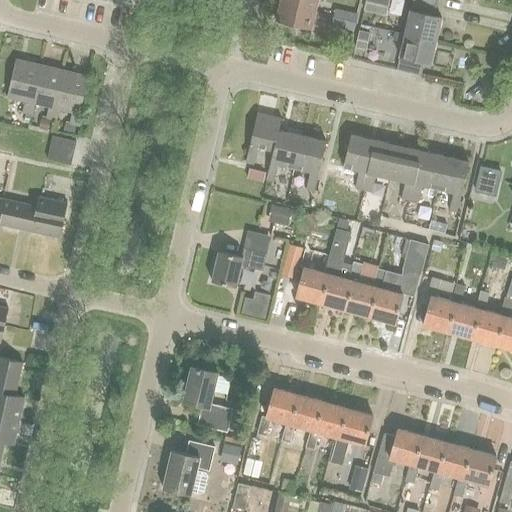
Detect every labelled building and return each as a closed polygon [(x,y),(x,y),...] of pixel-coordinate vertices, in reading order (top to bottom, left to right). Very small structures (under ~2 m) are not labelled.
[(280,0),(279,6),(310,13),(313,0),(280,0)] [(365,0),(363,9),(363,10),(386,15),(389,0),(365,0)] [(434,12),(435,7),(412,1),(404,35),(436,42),(441,19),(432,17),(434,12)] [(279,6),(273,29),(305,36),(310,13),(279,6)] [(334,10),(331,25),(342,28),(346,13),(334,10)] [(346,13),(342,28),(353,31),(357,16),(346,13)] [(365,50),(369,34),(358,32),(355,48),(365,50)] [(436,42),(404,35),(397,33),(395,40),(402,42),(399,58),(423,64),(430,66),(436,42)] [(423,64),(399,58),(397,69),(421,75),(423,64)] [(16,60),(7,97),(26,101),(23,112),(34,115),(36,104),(33,104),(42,66),(16,60)] [(42,66),(33,104),(36,104),(50,108),(47,118),(57,121),(60,110),(57,109),(66,71),(42,66)] [(57,109),(60,110),(73,113),(70,124),(80,126),(82,115),(80,114),(88,77),(66,71),(57,109)] [(256,112),(244,163),(253,165),(257,148),(272,151),(278,130),(281,119),(256,112)] [(41,120),(39,129),(48,131),(50,122),(41,120)] [(65,125),(64,132),(75,134),(76,127),(65,125)] [(272,151),(266,180),(273,182),(277,165),(294,169),(302,136),(278,130),(272,151)] [(350,135),(342,168),(358,172),(354,189),(363,191),(375,141),(350,135)] [(50,148),(73,153),(76,141),(53,136),(50,148)] [(302,136),(294,169),(310,173),(306,190),(314,192),(326,142),(302,136)] [(375,141),(363,191),(372,193),(375,176),(390,179),(398,147),(375,141)] [(398,147),(390,179),(404,183),(400,200),(409,202),(421,152),(398,147)] [(71,165),(73,153),(50,148),(47,160),(71,165)] [(421,152),(409,202),(418,204),(422,187),(437,191),(445,158),(421,152)] [(445,158),(437,191),(453,194),(449,211),(457,213),(469,164),(445,158)] [(481,167),(475,192),(496,196),(501,172),(481,167)] [(248,170),(246,180),(263,184),(265,174),(248,170)] [(38,197),(36,207),(31,231),(45,235),(53,201),(38,197)] [(4,200),(0,219),(0,224),(31,231),(36,207),(4,200)] [(53,201),(45,235),(60,238),(67,204),(53,201)] [(291,210),(272,206),(269,222),(288,226),(291,210)] [(298,214),(299,229),(314,229),(312,213),(298,214)] [(339,220),(336,229),(345,232),(347,224),(348,223),(339,220)] [(440,223),(438,232),(445,234),(447,225),(440,223)] [(329,256),(324,273),(329,274),(337,277),(340,264),(348,237),(349,233),(345,232),(336,229),(329,256)] [(385,276),(381,289),(399,294),(402,295),(414,298),(420,275),(421,275),(429,245),(411,240),(403,270),(403,271),(402,276),(386,272),(385,276)] [(434,241),(432,250),(439,252),(442,243),(434,241)] [(295,279),(302,248),(288,245),(281,276),(295,279)] [(218,252),(210,281),(236,287),(241,267),(263,272),(267,254),(244,248),(243,247),(241,257),(218,252)] [(329,256),(315,252),(306,249),(301,267),(304,268),(295,297),(321,304),(329,274),(324,273),(329,256)] [(491,265),(504,269),(506,258),(495,255),(491,265)] [(357,283),(362,265),(353,263),(349,280),(353,281),(345,311),(369,318),(378,288),(373,286),(357,283)] [(369,318),(394,324),(402,295),(399,294),(381,289),(385,276),(386,272),(378,269),(373,286),(378,288),(369,318)] [(337,277),(329,274),(321,304),(345,311),(353,281),(349,280),(337,277)] [(456,303),(451,302),(435,298),(440,281),(432,279),(427,296),(430,297),(422,326),(448,333),(456,303)] [(480,310),(476,309),(460,304),(465,288),(456,286),(451,302),(456,303),(448,333),(472,340),(480,310)] [(505,317),(500,315),(485,311),(490,295),(480,292),(476,309),(480,310),(472,340),(496,346),(505,317)] [(496,346),(511,350),(511,319),(509,319),(511,306),(511,301),(504,299),(500,315),(505,317),(496,346)] [(0,307),(0,342),(1,343),(8,309),(0,307)] [(0,357),(0,392),(15,395),(22,363),(0,357)] [(234,409),(211,404),(218,373),(191,367),(183,402),(202,407),(198,426),(229,433),(234,409)] [(291,424),(299,395),(274,388),(266,417),(262,416),(257,434),(266,437),(271,419),(286,424),(286,423),(291,424)] [(0,392),(0,417),(19,421),(24,397),(15,395),(0,392)] [(314,431),(322,402),(299,395),(291,424),(286,423),(286,424),(281,441),(306,448),(311,430),(314,431)] [(339,438),(348,409),(322,402),(314,431),(311,430),(306,448),(314,450),(319,433),(335,437),(339,438)] [(364,445),(372,416),(348,409),(339,438),(335,437),(329,458),(342,462),(348,441),(364,445)] [(0,442),(4,443),(13,445),(19,421),(0,417),(0,442)] [(415,465),(423,436),(398,429),(396,436),(385,433),(373,473),(390,477),(394,460),(410,464),(415,465)] [(439,472),(447,443),(423,436),(415,465),(410,464),(405,482),(414,484),(419,467),(434,471),(439,472)] [(200,459),(212,462),(215,447),(190,441),(187,454),(172,451),(163,488),(192,495),(193,491),(201,493),(206,490),(209,476),(206,472),(198,470),(200,459)] [(463,479),(471,450),(447,443),(439,472),(434,471),(429,488),(438,491),(443,474),(458,478),(458,477),(463,479)] [(241,449),(224,445),(220,462),(237,466),(241,449)] [(462,498),(467,480),(488,486),(496,456),(471,450),(463,479),(458,477),(458,478),(453,495),(462,498)] [(511,461),(511,462),(500,503),(511,506),(511,461)] [(356,467),(349,490),(362,493),(369,470),(356,467)] [(283,480),(281,490),(292,493),(294,483),(283,480)] [(250,485),(239,482),(233,504),(245,507),(250,485)] [(296,511),(300,496),(277,491),(272,511),(296,511)] [(330,511),(332,504),(319,501),(316,511),(330,511)] [(332,511),(344,511),(347,505),(335,502),(334,506),(332,511)]
